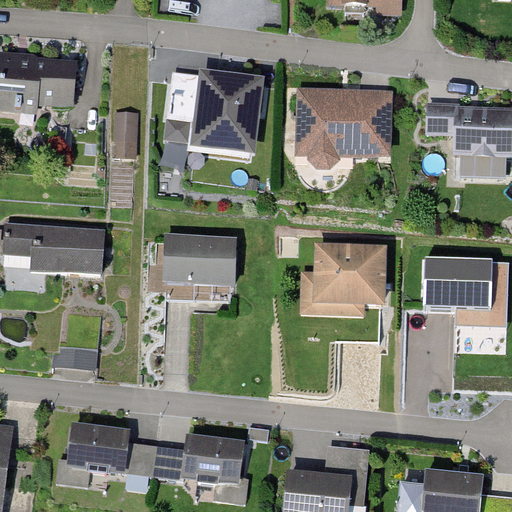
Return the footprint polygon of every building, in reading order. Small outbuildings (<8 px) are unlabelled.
[(385,0),(332,0),(331,11),(385,14),(385,0)] [(407,22),(408,0),(385,0),(385,14),(385,20),(407,22)] [(75,111),(80,65),(2,57),(0,74),(0,113),(40,118),(41,107),(75,111)] [(191,145),(191,149),(254,158),(264,82),(201,73),(200,79),(191,145)] [(200,79),(175,76),(167,142),(191,145),(200,79)] [(344,159),(393,161),(396,95),(302,92),(297,158),(309,158),(318,171),(333,173),(344,159)] [(457,105),(430,104),(428,146),(456,147),(457,110),(457,105)] [(511,163),(511,111),(457,110),(456,147),(456,162),(463,162),(462,183),(509,184),(509,163),(511,163)] [(143,115),(120,115),(119,161),(142,161),(143,115)] [(6,270),(105,276),(108,230),(9,224),(6,270)] [(248,235),(175,233),(172,321),(245,323),(248,235)] [(393,252),(324,249),(322,302),(345,303),(343,342),(389,344),(393,252)] [(507,335),(509,269),(426,267),(424,318),(456,319),(456,334),(507,335)] [(60,373),(100,376),(102,349),(62,346),(60,373)] [(131,432),(74,425),(69,461),(68,472),(95,475),(126,479),(126,478),(130,443),(131,432)] [(0,511),(6,511),(19,429),(0,426),(0,511)] [(279,431),(254,429),(252,441),(277,443),(279,431)] [(182,485),(182,486),(204,489),(240,493),(241,481),(246,445),(188,438),(187,450),(182,485)] [(187,450),(130,443),(126,478),(182,485),(187,450)] [(372,452),(332,448),(330,470),(357,473),(354,507),(367,508),(372,452)] [(68,472),(69,461),(64,460),(60,488),(93,492),(95,475),(68,472)] [(350,511),(354,479),(289,472),(285,511),(350,511)] [(486,478),(431,473),(429,489),(427,511),(482,511),(484,498),(486,478)] [(256,482),(241,481),(240,493),(204,489),(202,503),(253,509),(256,482)] [(427,511),(429,489),(402,486),(399,511),(427,511)] [(511,511),(511,500),(484,498),(482,511),(511,511)]
